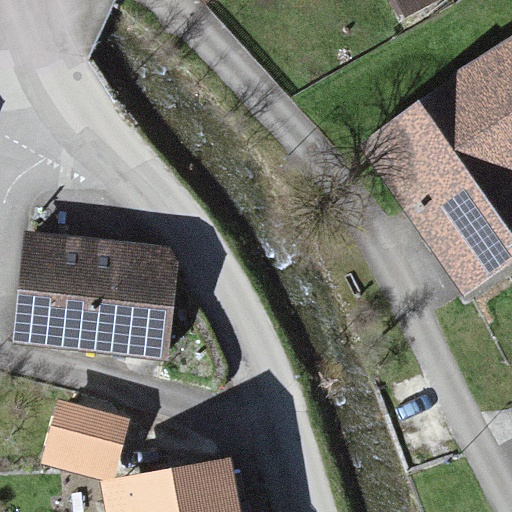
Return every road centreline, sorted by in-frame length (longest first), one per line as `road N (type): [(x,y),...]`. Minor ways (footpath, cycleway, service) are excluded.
road 1 (residential): [(173,0),(358,215),(511,510)]
road 2 (tertiary): [(50,90),(195,235),(238,313),(277,427)]
road 3 (residential): [(0,353),(277,427)]
